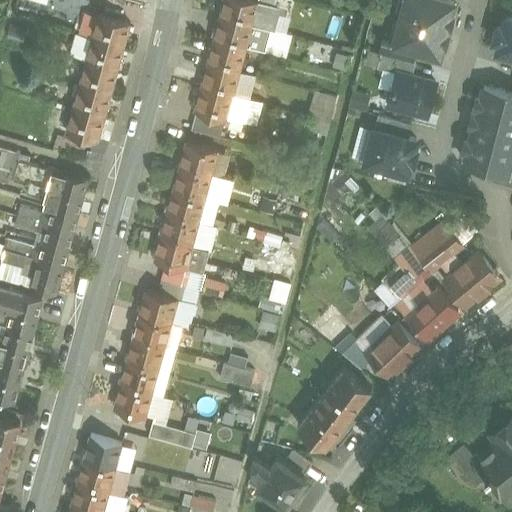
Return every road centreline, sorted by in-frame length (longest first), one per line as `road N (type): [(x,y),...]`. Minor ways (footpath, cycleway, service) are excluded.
road 1 (residential): [(36,511),(127,170)]
road 2 (residential): [(511,261),(497,241),(505,192),(439,176),(481,0)]
road 3 (residential): [(318,511),(376,427),(511,306)]
road 4 (residential): [(127,170),(169,0)]
road 5 (residential): [(127,170),(0,135)]
